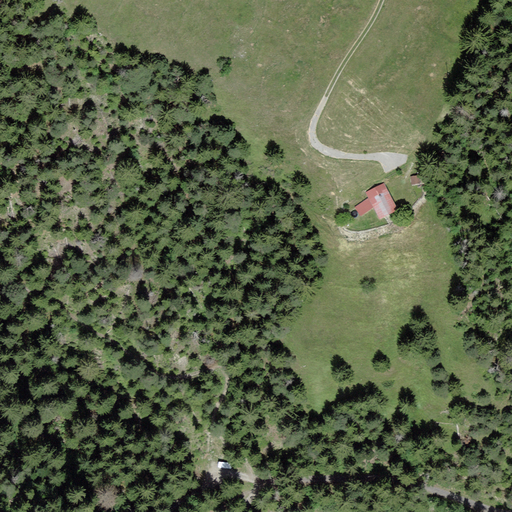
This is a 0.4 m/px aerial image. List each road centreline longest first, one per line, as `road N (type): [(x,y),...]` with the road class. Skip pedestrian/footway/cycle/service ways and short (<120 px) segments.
road 1 (track): [(258,492),(309,483),(413,484),(504,511)]
road 2 (track): [(399,165),(339,157),(316,141),(338,80),(387,0)]
